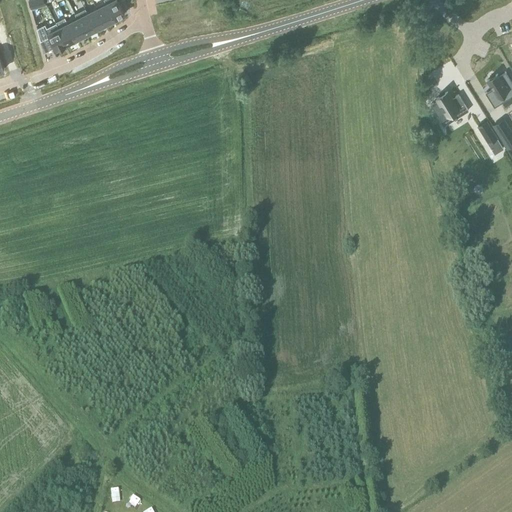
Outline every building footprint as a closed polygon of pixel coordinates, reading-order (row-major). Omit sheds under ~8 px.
[(35,0),(29,0),(32,9),(38,7),(35,0)] [(114,19),(104,0),(105,1),(96,6),(105,24),(114,19)] [(125,14),(118,1),(120,0),(104,0),(114,19),(125,14)] [(105,24),(96,6),(95,6),(96,8),(88,12),(85,8),(95,29),(105,24)] [(85,8),(75,13),(86,33),(95,29),(85,8)] [(67,20),(76,38),(86,33),(75,13),(76,16),(67,20)] [(56,23),(66,43),(76,38),(67,20),(66,21),(67,23),(59,27),(56,23)] [(56,48),(66,43),(56,23),(47,28),(45,24),(37,28),(41,41),(50,36),(56,48)] [(492,88),(485,93),(494,107),(511,95),(511,81),(505,71),(499,75),(498,73),(487,80),(492,88)] [(437,100),(431,104),(444,125),(468,110),(458,94),(452,98),(447,91),(436,98),(437,100)] [(511,130),(504,118),(493,125),(508,149),(511,146),(511,130)] [(486,120),(477,126),(488,144),(498,138),(486,120)]
